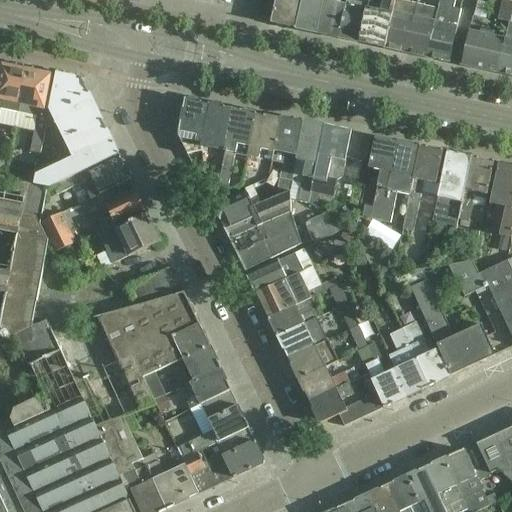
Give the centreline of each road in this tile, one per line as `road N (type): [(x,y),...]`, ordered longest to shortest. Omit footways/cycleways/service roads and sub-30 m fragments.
road 1 (residential): [(306,483),(130,100),(140,49)]
road 2 (secondary): [(511,124),(238,69)]
road 3 (residential): [(306,483),(511,388)]
road 4 (secondary): [(140,49),(0,17)]
